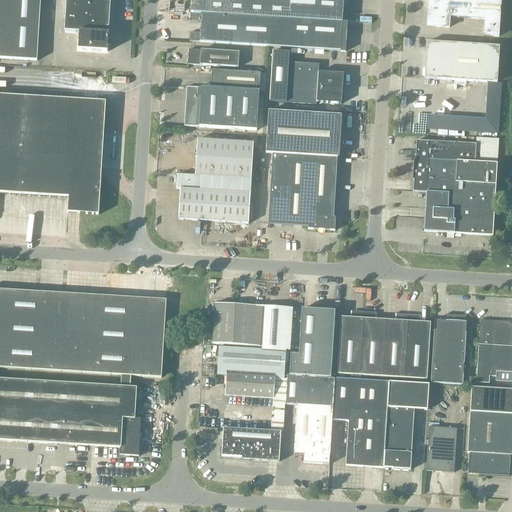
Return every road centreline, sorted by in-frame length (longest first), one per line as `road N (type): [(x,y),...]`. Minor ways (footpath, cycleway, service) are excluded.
road 1 (unclassified): [(386,511),(0,486)]
road 2 (unclassified): [(372,271),(388,0)]
road 3 (unclassified): [(136,256),(151,0)]
road 4 (unclassified): [(372,271),(136,256)]
road 5 (unclassified): [(511,281),(372,271)]
road 6 (unclassified): [(136,256),(0,250)]
